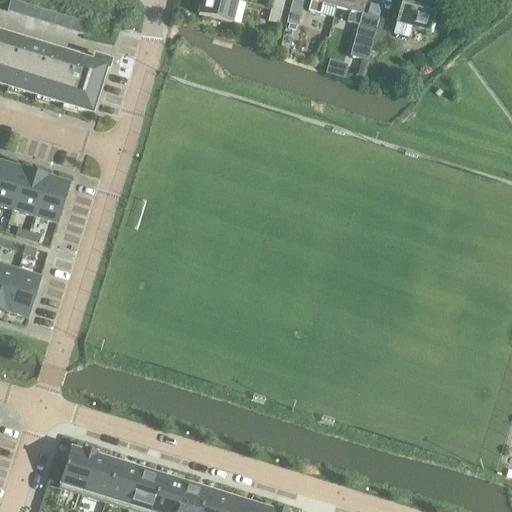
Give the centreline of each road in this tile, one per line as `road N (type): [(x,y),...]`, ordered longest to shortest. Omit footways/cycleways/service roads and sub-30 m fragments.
road 1 (residential): [(383,511),(39,407)]
road 2 (residential): [(121,154),(39,407)]
road 3 (residential): [(158,0),(121,154)]
road 4 (residential): [(121,154),(0,115)]
